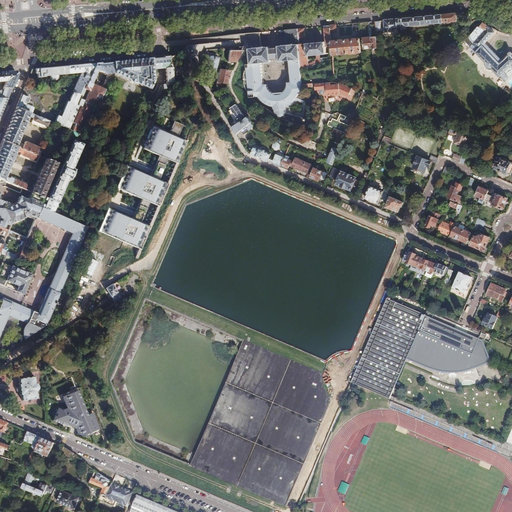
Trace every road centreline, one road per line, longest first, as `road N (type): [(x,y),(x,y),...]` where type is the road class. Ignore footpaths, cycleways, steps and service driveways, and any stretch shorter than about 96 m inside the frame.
road 1 (residential): [(409,228),(242,152),(198,78),(193,48),(245,43),(244,36),(160,45)]
road 2 (residential): [(293,22),(472,5),(511,27)]
road 3 (residential): [(511,190),(442,162),(409,228)]
road 4 (unclassified): [(136,471),(0,413)]
road 5 (residential): [(160,45),(28,62)]
